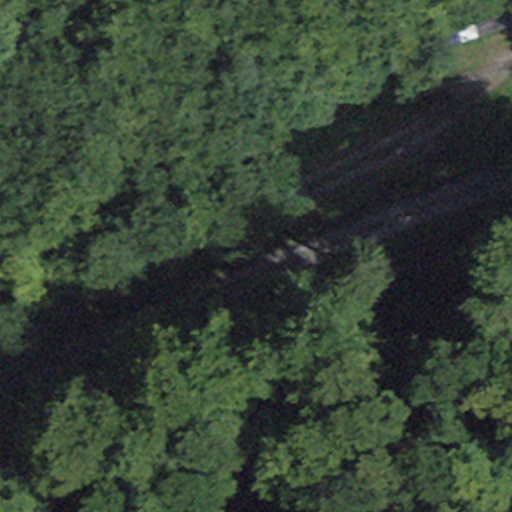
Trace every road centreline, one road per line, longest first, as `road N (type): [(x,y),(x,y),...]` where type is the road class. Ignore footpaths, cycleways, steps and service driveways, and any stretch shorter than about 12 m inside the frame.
road 1 (track): [(0,327),(324,182),(403,138),(509,50)]
road 2 (track): [(511,174),(412,206),(0,383)]
road 3 (track): [(0,238),(201,174),(509,50)]
